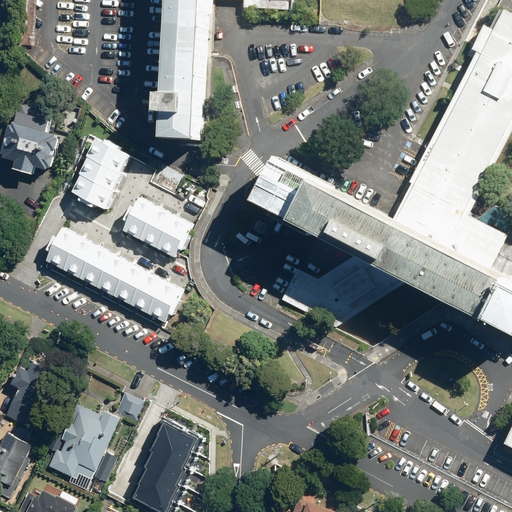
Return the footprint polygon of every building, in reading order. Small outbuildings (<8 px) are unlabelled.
[(171,0),(163,137),(204,140),(212,0),(171,0)] [(511,434),(508,442),(511,443),(511,258),(506,256),(497,251),(505,235),(464,214),(511,118),(511,13),(505,10),(494,30),(485,25),(473,49),(479,52),(394,219),(276,160),(255,202),(371,261),(328,289),(296,273),(283,300),(333,325),(397,285),(511,341),(511,434)] [(8,155),(7,159),(18,162),(16,170),(36,175),(38,168),(50,171),(51,168),(54,169),(62,139),(59,138),(60,135),(50,132),(52,126),(18,116),(15,126),(12,126),(5,154),(8,155)] [(125,171),(134,154),(100,136),(91,154),(92,154),(125,171)] [(126,172),(125,171),(92,154),(83,172),(84,172),(118,189),(126,172)] [(112,208),(120,191),(118,189),(84,172),(75,190),(112,208)] [(126,227),(144,236),(161,203),(144,194),(126,227)] [(144,236),(161,246),(179,212),(161,203),(144,236)] [(161,246),(179,255),(197,222),(179,212),(161,246)] [(50,258),(68,267),(85,234),(68,225),(50,258)] [(68,267),(85,275),(102,243),(85,234),(68,267)] [(85,275),(102,284),(119,252),(102,243),(85,275)] [(102,284),(119,293),(136,260),(119,252),(102,284)] [(119,293),(136,302),(153,269),(136,260),(119,293)] [(136,302),(153,311),(170,278),(153,269),(136,302)] [(153,311),(170,320),(187,287),(170,278),(153,311)] [(57,372),(34,360),(30,369),(22,365),(13,384),(21,388),(7,415),(29,427),(57,372)] [(148,398),(127,389),(118,411),(139,419),(148,398)] [(79,402),(63,438),(67,440),(62,450),(58,448),(51,465),(74,476),(76,471),(93,478),(96,470),(98,471),(123,417),(107,410),(105,414),(79,402)] [(168,417),(132,497),(165,511),(170,511),(206,434),(168,417)] [(35,444),(10,431),(0,449),(0,469),(3,471),(0,477),(0,478),(14,485),(35,444)] [(74,511),(80,502),(47,485),(42,495),(31,490),(19,511),(74,511)] [(339,511),(340,511),(300,498),(295,511),(339,511)]
